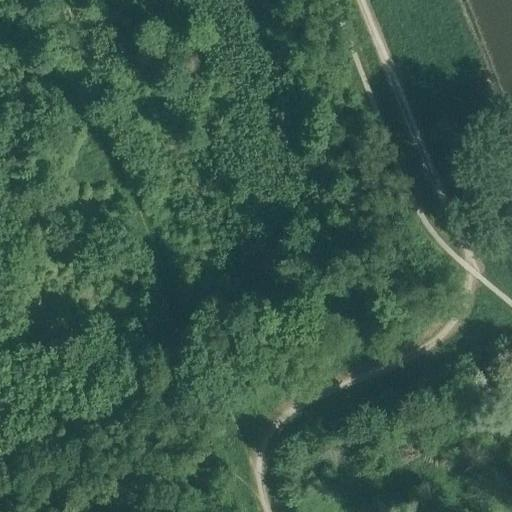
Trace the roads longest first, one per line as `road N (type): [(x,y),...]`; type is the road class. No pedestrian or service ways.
road 1 (track): [(361,0),(481,281)]
road 2 (track): [(481,281),(452,326),(272,422),(247,451)]
